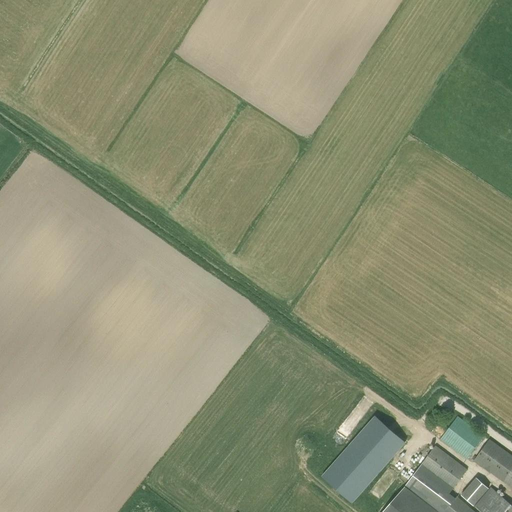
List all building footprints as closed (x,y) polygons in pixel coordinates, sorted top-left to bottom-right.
[(375,416),(322,476),(353,503),(389,461),(406,443),(375,416)] [(440,439),(467,459),(469,457),(484,436),(458,416),(440,439)] [(511,455),(490,439),(474,460),(511,488),(511,455)] [(467,469),(436,445),(410,479),(404,487),(381,511),(475,511),(457,496),(456,498),(450,493),(467,469)] [(461,495),(474,506),(489,488),(477,477),(461,495)] [(511,511),(511,505),(491,487),(474,506),(481,511),(511,511)]
